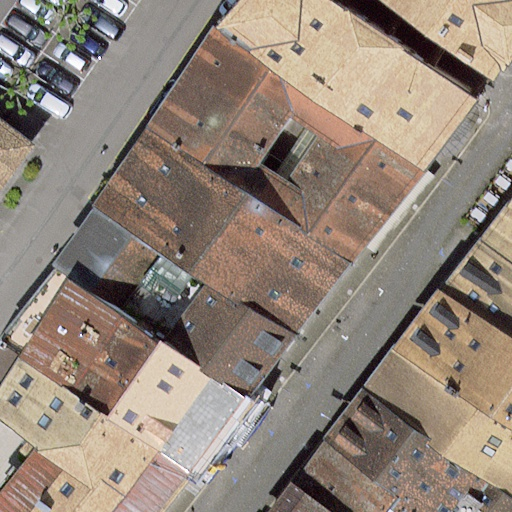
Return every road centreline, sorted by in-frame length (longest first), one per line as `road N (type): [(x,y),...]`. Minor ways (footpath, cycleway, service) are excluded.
road 1 (residential): [(511,128),(220,511)]
road 2 (residential): [(222,0),(0,298)]
road 3 (residential): [(372,0),(511,97)]
